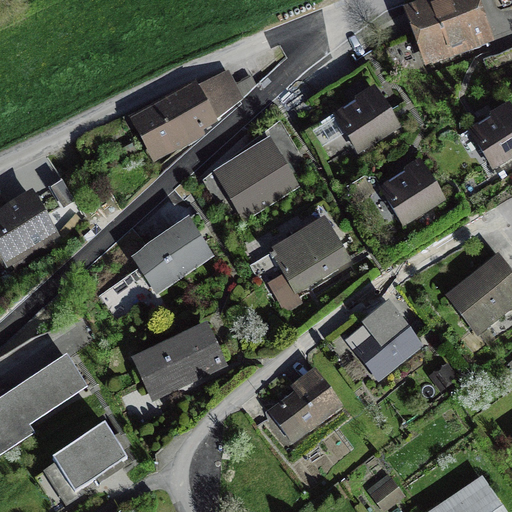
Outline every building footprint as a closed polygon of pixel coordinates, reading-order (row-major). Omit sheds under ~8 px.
[(474,0),(447,0),(412,12),(428,61),(488,41),(474,0)] [(413,36),(387,44),(396,70),(421,61),(413,36)] [(511,50),(485,61),(494,85),(511,78),(511,50)] [(369,65),(309,100),(321,120),(381,85),(369,65)] [(230,78),(135,126),(154,165),(209,137),(242,102),(230,78)] [(398,133),(376,93),(335,116),(357,156),(398,133)] [(511,164),(511,111),(510,108),(467,136),(493,176),(511,164)] [(299,194),(275,150),(220,180),(244,225),(299,194)] [(425,167),(380,194),(405,235),(449,207),(425,167)] [(89,168),(64,182),(80,210),(105,195),(89,168)] [(64,182),(52,189),(68,217),(80,210),(64,182)] [(35,200),(0,219),(0,262),(8,276),(61,245),(35,200)] [(353,270),(328,225),(272,257),(298,302),(353,270)] [(215,265),(191,228),(135,264),(159,301),(215,265)] [(511,277),(501,263),(449,302),(479,342),(511,317),(511,277)] [(379,349),(361,364),(382,390),(425,357),(395,319),(370,338),(379,349)] [(209,331),(135,364),(154,407),(228,374),(209,331)] [(67,359),(0,402),(0,425),(9,439),(86,388),(67,359)] [(320,378),(269,411),(294,449),(345,417),(320,378)] [(105,426),(53,460),(75,494),(127,459),(105,426)] [(388,478),(370,490),(382,508),(400,496),(388,478)] [(503,511),(486,484),(442,511),(503,511)]
